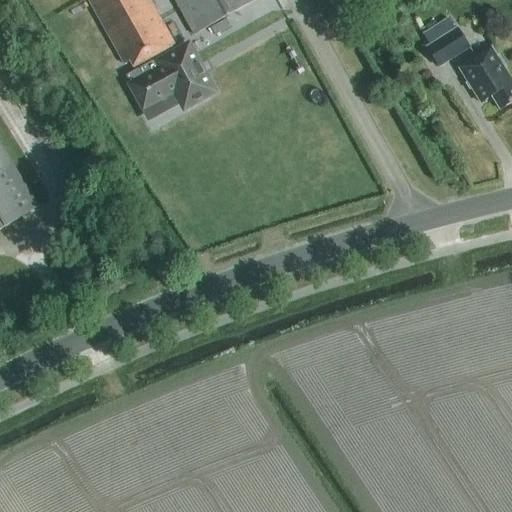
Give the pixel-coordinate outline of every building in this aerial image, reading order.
[(28,0),(66,70),(99,52),(70,0),(28,0)] [(134,69),(152,59),(175,46),(148,0),(88,0),(125,66),(131,63),(134,69)] [(174,0),(194,36),(257,0),(174,0)] [(454,31),(447,20),(422,36),(429,47),(426,48),(440,70),(471,50),(457,29),(454,31)] [(172,94),(182,112),(218,92),(190,42),(126,77),(131,86),(130,87),(144,110),(172,94)] [(500,113),(511,105),(511,80),(491,49),(458,70),(481,106),(491,99),(500,113)] [(0,230),(38,208),(0,145),(0,230)]
